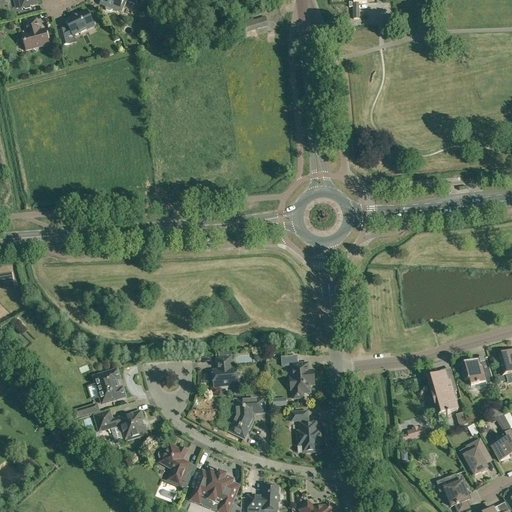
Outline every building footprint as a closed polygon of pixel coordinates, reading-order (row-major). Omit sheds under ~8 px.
[(19,0),(21,9),(23,9),(25,10),(30,9),(31,7),(37,5),(35,0),(19,0)] [(102,0),(101,4),(106,7),(105,9),(106,11),(110,12),(112,11),(113,9),(119,12),(121,6),(123,7),(125,6),(127,1),(136,4),(137,0),(102,0)] [(353,0),(354,12),(354,20),(359,20),(359,4),(367,4),(366,0),(353,0)] [(73,36),(87,29),(86,28),(93,25),(90,18),(91,17),(89,13),(88,13),(87,11),(66,22),(70,29),(66,31),(66,30),(59,32),(63,46),(70,45),(68,38),(73,35),(73,36)] [(253,20),(243,23),(246,32),(268,25),(266,19),(254,22),(253,20)] [(26,51),(49,45),(45,30),(40,31),(37,20),(24,23),(27,35),(22,36),(26,51)] [(511,351),(510,352),(510,350),(509,350),(511,354),(500,357),(506,378),(511,376),(511,351)] [(214,388),(220,387),(221,389),(222,390),(227,390),(228,388),(228,387),(238,386),(238,384),(239,384),(240,383),(239,379),(238,378),(237,378),(236,369),(231,370),(231,358),(217,360),(218,371),(213,371),(214,388)] [(494,385),(489,366),(488,366),(489,369),(482,371),(481,367),(480,368),(478,361),(459,367),(463,366),(465,372),(462,373),(465,381),(469,380),(471,387),(485,383),(486,386),(493,384),(494,385)] [(311,381),(314,381),(314,371),(309,372),(308,364),(291,365),(292,379),(290,380),(291,391),(293,391),(294,399),(303,399),(303,394),(310,393),(310,386),(312,386),(311,381)] [(101,406),(105,404),(126,398),(123,388),(120,389),(117,381),(120,380),(117,370),(93,378),(101,406)] [(456,391),(451,371),(444,373),(444,375),(427,380),(432,397),(429,398),(431,407),(435,406),(436,411),(435,414),(436,417),(439,419),(442,418),(443,415),(447,414),(447,415),(449,415),(449,414),(458,411),(455,401),(457,400),(454,392),(456,391)] [(234,401),(235,412),(236,412),(236,418),(229,432),(244,440),(254,421),(253,414),(265,414),(264,399),(234,401)] [(72,420),(90,414),(99,412),(97,405),(67,414),(72,420)] [(99,432),(111,429),(115,441),(124,438),(125,442),(148,435),(145,427),(144,428),(139,413),(112,421),(110,412),(95,417),(99,432)] [(292,422),(308,421),(307,413),(291,414),(292,422)] [(502,418),(496,421),(499,428),(500,427),(504,434),(508,432),(504,425),(505,424),(502,418)] [(76,421),(67,424),(69,432),(78,430),(76,421)] [(305,449),(305,454),(317,453),(318,451),(318,445),(320,445),(321,443),(321,438),(322,438),(321,429),(317,430),(316,423),(300,425),(301,432),(299,434),(298,436),(298,438),(298,440),(298,442),(299,443),(300,445),(302,446),(304,448),(305,449)] [(424,429),(414,432),(409,433),(409,436),(403,438),(405,443),(426,437),(424,429)] [(511,433),(511,431),(505,434),(508,440),(492,449),(499,463),(501,462),(501,463),(510,460),(509,457),(511,456),(511,455),(511,433)] [(487,469),(485,466),(480,457),(486,453),(480,441),(467,448),(471,454),(464,458),(467,464),(467,466),(469,469),(471,470),(474,476),(480,473),(482,474),(486,472),(486,469),(487,469)] [(185,474),(189,464),(182,461),(186,454),(179,450),(170,445),(166,452),(165,452),(164,452),(163,452),(162,452),(161,452),(161,453),(160,454),(160,455),(160,456),(160,457),(160,458),(160,459),(161,459),(162,460),(161,460),(160,463),(172,470),(168,481),(186,488),(191,477),(185,474)] [(409,464),(408,453),(400,453),(400,464),(409,464)] [(192,501),(195,502),(199,504),(202,495),(209,498),(208,500),(209,502),(213,504),(215,503),(216,501),(223,504),(219,511),(228,511),(238,487),(231,485),(233,481),(225,478),(226,476),(225,474),(221,473),(219,474),(218,475),(211,473),(210,476),(203,473),(192,501)] [(456,475),(444,480),(447,488),(444,490),(451,508),(455,506),(457,511),(461,511),(469,509),(466,502),(469,500),(467,493),(465,494),(463,490),(465,489),(462,482),(459,484),(456,475)] [(248,497),(247,510),(263,510),(263,511),(277,511),(278,504),(279,503),(280,497),(278,495),(278,488),(276,488),(274,486),(268,486),(266,487),(264,487),(264,495),(264,496),(264,497),(263,498),(262,498),(261,497),(248,497)]
